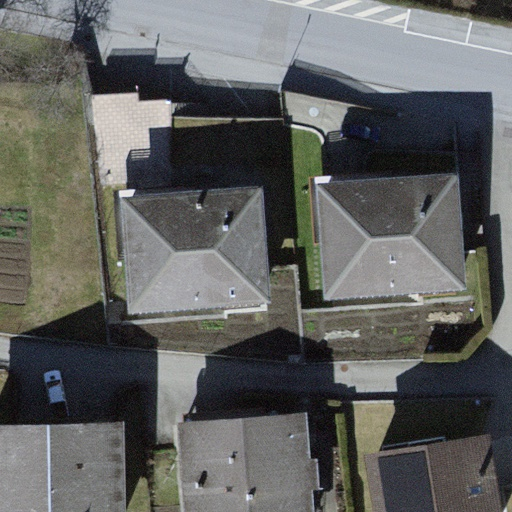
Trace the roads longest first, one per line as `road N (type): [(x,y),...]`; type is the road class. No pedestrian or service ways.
road 1 (residential): [(511,355),(481,378),(202,385),(0,356)]
road 2 (residential): [(510,87),(104,4)]
